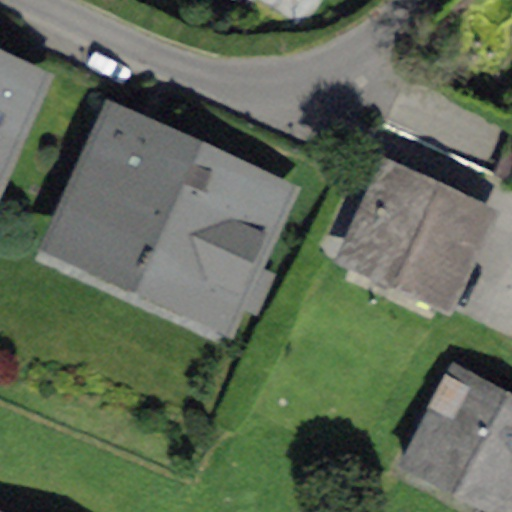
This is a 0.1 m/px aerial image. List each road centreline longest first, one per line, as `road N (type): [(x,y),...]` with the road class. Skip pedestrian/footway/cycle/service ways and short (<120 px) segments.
road 1 (residential): [(412,0),(332,83),(242,85),(199,79),(27,0)]
road 2 (unknown): [(332,83),(511,132)]
